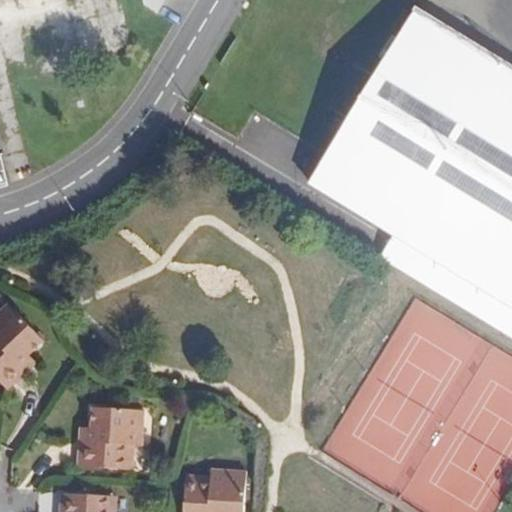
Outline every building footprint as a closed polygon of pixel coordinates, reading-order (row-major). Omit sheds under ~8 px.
[(134,58),(118,0),(0,0),(0,44),(11,89),(18,87),(48,79),(134,58)] [(138,0),(139,4),(156,12),(163,0),(138,0)] [(405,242),(391,265),(415,279),(427,286),(511,336),(511,67),(415,8),(308,183),(405,242)] [(110,70),(60,82),(67,105),(115,92),(110,70)] [(48,79),(18,87),(21,101),(51,93),(48,79)] [(30,356),(45,341),(9,304),(0,312),(0,381),(9,391),(27,373),(20,365),(30,356)] [(30,356),(20,365),(27,373),(37,364),(30,356)] [(135,447),(143,447),(145,411),(93,408),(92,429),(91,442),(80,441),(79,467),(129,470),(131,446),(135,447)] [(81,428),(80,441),(91,442),(92,429),(81,428)] [(221,478),(221,482),(187,480),(184,511),(244,511),(247,473),(222,471),(221,478)] [(111,511),(112,497),(62,493),(60,511),(111,511)]
